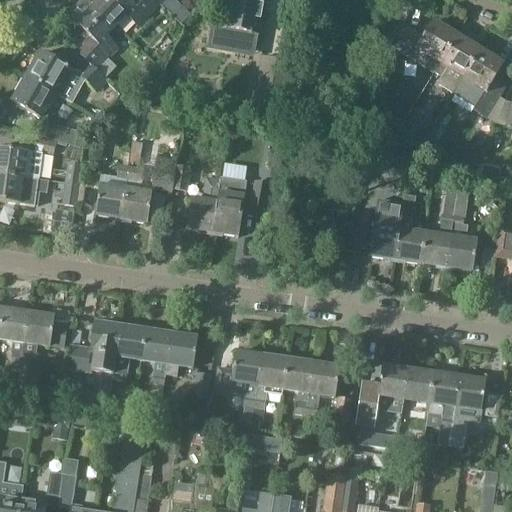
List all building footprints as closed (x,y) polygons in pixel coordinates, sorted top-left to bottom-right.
[(75,52),(90,66),(95,71),(116,50),(105,39),(115,28),(86,0),(84,0),(68,16),(90,37),(75,52)] [(125,0),(86,0),(115,28),(126,17),(138,28),(159,6),(153,0),(125,0),(126,0),(125,0)] [(228,0),(223,32),(252,36),(249,51),(256,52),(264,0),(228,0)] [(393,64),(398,55),(432,76),(433,75),(455,38),(432,24),(423,39),(411,32),(400,24),(386,47),(390,49),(385,59),(393,64)] [(437,87),(451,96),(478,52),(455,38),(433,75),(441,80),(437,87)] [(501,65),(478,52),(451,96),(464,104),(463,105),(473,111),(472,113),(486,122),(492,112),(499,116),(505,104),(499,100),(505,90),(491,82),(501,65)] [(84,82),(80,76),(75,73),(74,75),(39,55),(25,79),(59,98),(71,105),(84,82)] [(290,65),(262,60),(253,110),(280,115),(290,65)] [(80,76),(84,82),(97,95),(107,85),(104,82),(105,81),(104,81),(95,71),(90,66),(80,76)] [(11,102),(39,119),(45,110),(51,113),(59,98),(25,79),(11,102)] [(156,95),(145,92),(142,104),(153,107),(156,95)] [(185,103),(185,97),(166,94),(165,101),(185,103)] [(511,105),(505,104),(499,116),(507,119),(504,130),(511,131),(511,105)] [(74,134),(38,124),(35,137),(70,147),(74,134)] [(422,147),(395,133),(389,143),(415,158),(422,147)] [(33,152),(53,157),(54,155),(61,156),(63,147),(56,145),(36,139),(33,152)] [(470,179),(482,150),(467,144),(455,174),(456,174),(455,176),(468,182),(470,179)] [(139,168),(142,146),(132,145),(129,166),(139,168)] [(100,167),(101,158),(93,149),(84,147),(81,164),(100,167)] [(0,149),(0,175),(24,179),(24,181),(31,182),(38,183),(42,155),(28,153),(0,149)] [(368,171),(407,177),(410,161),(370,155),(368,171)] [(156,156),(152,192),(173,195),(173,192),(176,168),(178,159),(156,156)] [(67,165),(64,186),(78,188),(81,167),(67,165)] [(94,219),(121,224),(125,190),(126,182),(128,168),(118,167),(116,179),(100,177),(94,219)] [(480,180),(481,181),(495,184),(496,184),(499,171),(483,167),(480,180)] [(143,171),(128,168),(126,182),(141,185),(143,171)] [(187,194),(190,170),(176,168),(173,192),(187,194)] [(0,175),(0,201),(37,207),(39,195),(46,196),(48,184),(38,183),(31,182),(24,181),(24,179),(0,175)] [(185,233),(211,237),(219,182),(204,180),(201,201),(190,199),(185,233)] [(220,180),(219,182),(211,237),(237,241),(246,183),(220,180)] [(253,183),(249,209),(265,212),(270,186),(253,183)] [(78,188),(65,187),(63,208),(76,209),(78,188)] [(150,194),(125,190),(121,224),(146,227),(150,194)] [(476,243),(465,242),(467,228),(463,228),(464,221),(468,192),(458,190),(456,204),(455,204),(453,217),(445,269),(471,273),(476,243)] [(369,257),(395,261),(402,210),(403,206),(377,202),(374,228),(369,257)] [(402,210),(395,261),(420,265),(425,236),(411,233),(412,223),(411,223),(413,211),(402,210)] [(425,236),(420,265),(445,269),(453,217),(442,216),(439,238),(425,236)] [(495,259),(509,261),(511,243),(511,232),(500,231),(495,259)] [(2,311),(0,325),(0,341),(12,343),(10,356),(12,357),(10,368),(20,369),(27,315),(2,311)] [(16,397),(34,399),(40,356),(35,356),(37,347),(63,350),(66,329),(52,327),(54,319),(27,315),(20,369),(18,376),(16,397)] [(70,349),(66,372),(83,375),(90,376),(91,374),(101,375),(97,400),(96,408),(87,407),(76,405),(75,414),(107,418),(108,411),(112,382),(120,329),(94,325),(90,352),(70,349)] [(126,385),(129,361),(141,363),(145,333),(120,329),(112,382),(126,385)] [(145,333),(141,363),(155,365),(151,388),(154,389),(163,390),(165,378),(164,378),(170,336),(145,333)] [(170,336),(164,378),(165,378),(176,380),(178,368),(192,370),(196,340),(170,336)] [(218,371),(214,394),(244,398),(243,410),(253,412),(262,358),(236,354),(234,374),(218,371)] [(253,412),(250,433),(261,435),(266,397),(281,398),(282,392),(287,362),(262,358),(253,412)] [(287,362),(282,392),(297,394),(294,418),(304,419),(312,365),(287,362)] [(315,420),(316,412),(317,412),(319,397),(333,399),(337,369),(312,365),(304,419),(315,420)] [(354,429),(374,432),(379,398),(403,401),(408,371),(383,367),(380,386),(361,383),(354,429)] [(408,371),(403,401),(428,405),(433,375),(415,372),(408,371)] [(448,449),(448,448),(453,418),(454,409),(459,379),(433,375),(428,405),(427,416),(425,429),(439,431),(436,447),(448,449)] [(211,378),(196,376),(194,399),(207,402),(211,378)] [(459,449),(464,420),(465,411),(479,413),(484,383),(459,379),(454,409),(453,418),(448,448),(459,449)] [(351,402),(338,400),(334,424),(348,426),(351,402)] [(151,424),(152,410),(134,407),(133,421),(151,424)] [(0,418),(0,426),(30,431),(32,414),(1,410),(0,418)] [(44,414),(42,428),(53,430),(68,432),(70,417),(44,414)] [(133,511),(135,501),(140,467),(145,437),(137,435),(140,426),(128,423),(126,433),(125,433),(112,511),(133,511)] [(303,431),(293,430),(292,439),(302,440),(303,431)] [(360,434),(358,447),(370,449),(372,436),(360,434)] [(246,451),(256,453),(258,439),(248,437),(246,451)] [(424,446),(397,441),(395,452),(421,457),(424,446)] [(398,460),(385,458),(384,470),(383,473),(396,475),(398,460)] [(72,501),(78,463),(64,462),(62,477),(59,500),(72,501)] [(140,467),(135,501),(148,503),(153,468),(140,467)] [(439,471),(425,469),(423,479),(437,481),(439,471)] [(0,511),(19,511),(21,503),(23,489),(0,485),(0,474),(1,470),(0,470),(0,511)] [(485,474),(483,488),(495,490),(497,476),(497,475),(485,474)] [(46,498),(59,500),(62,477),(50,475),(46,498)] [(322,511),(340,511),(342,499),(345,480),(327,477),(322,511)] [(202,511),(206,489),(194,487),(191,507),(169,504),(167,511),(202,511)] [(206,489),(202,511),(215,511),(218,490),(211,489),(206,489)] [(259,496),(257,511),(241,511),(237,511),(236,511),(271,511),(274,498),(260,496),(259,496)] [(271,511),(285,511),(287,500),(274,498),(271,511)] [(133,511),(146,511),(148,503),(135,501),(133,511)] [(45,511),(46,506),(21,503),(19,511),(45,511)]
